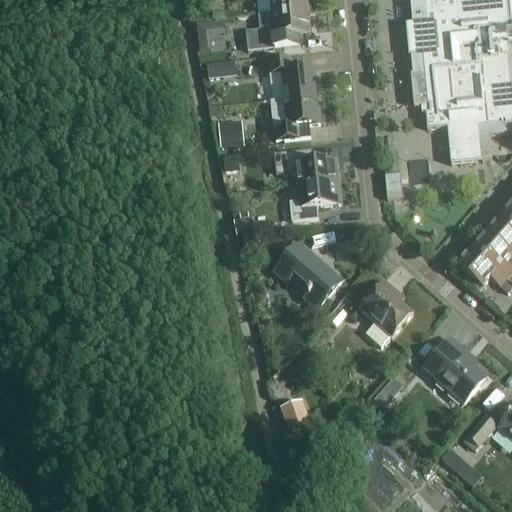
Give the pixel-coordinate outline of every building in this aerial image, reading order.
[(258,20),(307,14),(305,0),(239,0),(240,4),(256,3),(258,20)] [(511,0),(469,0),(456,1),(456,3),(411,8),(413,30),(406,30),(410,62),(411,62),(413,80),(411,81),(414,111),(425,110),(427,133),(448,131),(452,168),(483,165),(482,163),(492,162),(490,139),(511,137),(511,0)] [(258,20),(259,35),(244,37),(246,57),(263,55),(273,54),(299,51),(298,40),(310,39),(307,14),(258,20)] [(198,27),(195,28),(198,55),(204,54),(211,53),(209,39),(207,26),(198,27)] [(273,54),(263,55),(264,63),(274,62),(273,54)] [(272,107),(317,102),(314,74),(303,75),(301,64),(268,67),(272,107)] [(222,68),(208,70),(209,84),(224,83),(222,68)] [(272,107),(271,107),(275,147),(309,143),(307,131),(320,130),(317,102),(272,107)] [(217,123),(231,124),(231,111),(220,111),(209,113),(211,123),(217,123)] [(231,128),(219,129),(220,140),(221,153),(224,153),(244,152),(243,139),(231,128)] [(441,149),(423,149),(423,170),(441,169),(441,149)] [(336,165),(313,168),(312,155),(274,159),(276,180),(298,178),(299,191),(338,187),(336,165)] [(220,163),(222,175),(232,173),(230,161),(220,163)] [(418,163),(402,163),(403,186),(419,186),(418,163)] [(401,179),(385,181),(387,204),(403,203),(401,179)] [(301,206),(300,206),(289,208),(291,227),(318,224),(316,213),(341,210),(338,187),(299,191),(301,206)] [(511,209),(501,222),(511,231),(511,209)] [(237,242),(256,238),(253,222),(234,226),(237,242)] [(511,231),(501,222),(487,238),(511,260),(511,259),(511,231)] [(511,275),(504,268),(511,260),(487,238),(473,254),(506,284),(511,277),(511,275)] [(341,287),(299,251),(276,277),(287,287),(291,282),(309,298),(305,302),(318,314),(341,287)] [(511,291),(505,285),(506,284),(473,254),(457,271),(468,281),(464,285),(479,297),(490,284),(499,292),(511,303),(511,291)] [(397,299),(384,288),(359,317),(375,331),(366,341),(381,355),(391,344),(392,345),(413,321),(393,304),(397,299)] [(464,409),(486,384),(458,361),(463,356),(450,345),(424,375),(464,409)] [(308,432),(300,407),(286,411),(287,413),(281,415),(288,439),(296,436),(299,445),(310,441),(308,433),(308,432)] [(511,446),(511,417),(498,434),(511,446)] [(478,453),(496,432),(485,423),(467,444),(478,453)] [(280,439),(284,460),(292,459),(288,438),(286,439),(286,438),(280,439)] [(450,455),(442,465),(457,478),(465,468),(450,455)]
